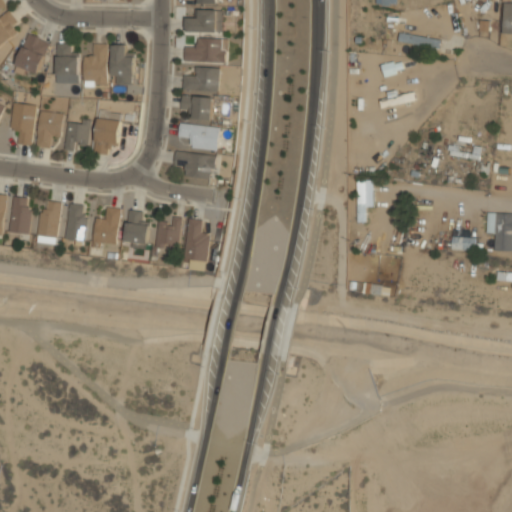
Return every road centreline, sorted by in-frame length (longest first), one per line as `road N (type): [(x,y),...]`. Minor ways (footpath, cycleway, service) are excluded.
road 1 (secondary): [(267,0),(263,133),(235,298)]
road 2 (secondary): [(275,303),(305,164),(317,8)]
road 3 (residential): [(0,168),(126,175),(192,189)]
road 4 (residential): [(157,0),(149,155),(126,175)]
road 5 (secondary): [(224,349),(187,511)]
road 6 (secondary): [(231,511),(265,355)]
road 7 (residential): [(39,0),(62,17),(159,19)]
